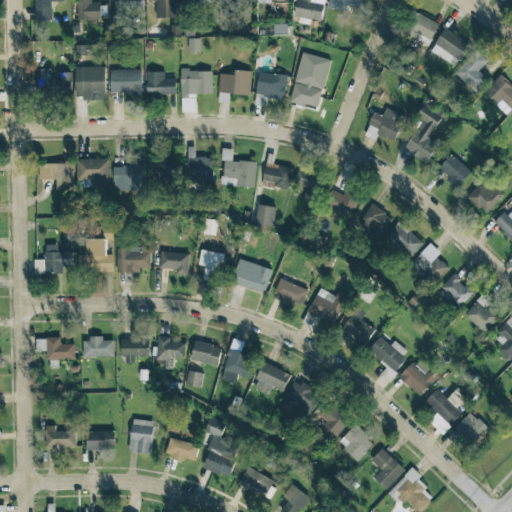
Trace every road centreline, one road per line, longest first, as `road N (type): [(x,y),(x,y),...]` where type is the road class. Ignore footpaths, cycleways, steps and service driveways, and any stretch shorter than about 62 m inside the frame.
road 1 (residential): [(22,306),(181,306),(277,331),(337,365),(495,511)]
road 2 (residential): [(18,131),(239,127),(334,147),(420,198),(511,281)]
road 3 (residential): [(12,0),(25,511)]
road 4 (residential): [(0,484),(149,485),(222,511)]
road 5 (residential): [(390,0),(334,147)]
